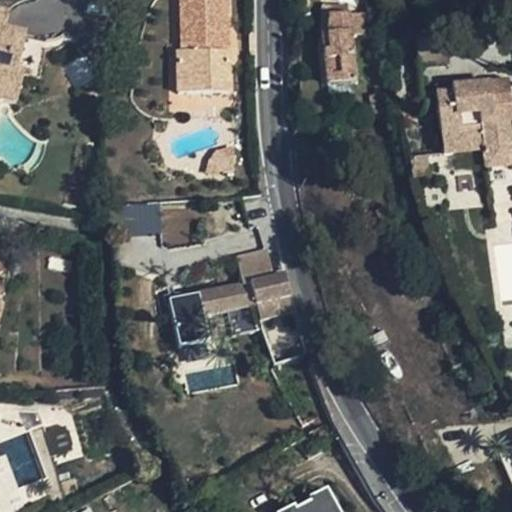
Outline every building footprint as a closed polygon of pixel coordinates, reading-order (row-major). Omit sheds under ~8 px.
[(225,45),(225,14),(174,13),(175,64),(169,64),(170,91),(181,91),(181,109),(224,110),(224,77),(211,77),(211,67),(219,68),(219,45),(225,45)] [(0,107),(11,110),(19,80),(13,78),(22,43),(1,37),(5,20),(0,18),(0,107)] [(351,19),(333,19),(328,55),(322,56),(324,91),(354,89),(351,19)] [(224,77),(225,45),(219,45),(219,68),(211,67),(211,77),(224,77)] [(507,80),(450,87),(451,92),(436,96),(442,157),(481,152),(484,172),(511,168),(511,136),(510,123),(511,122),(511,102),(510,103),(507,80)] [(181,91),(170,91),(170,109),(181,109),(181,91)] [(201,190),(227,189),(225,164),(220,164),(210,165),(196,180),(200,189),(201,190)] [(157,202),(124,206),(128,235),(161,231),(157,202)] [(286,271),(274,273),(269,248),(237,255),(242,281),(166,296),(175,343),(205,337),(200,313),(224,309),(228,333),(258,327),(256,318),(294,310),(286,271)] [(89,289),(108,293),(107,279),(92,276),(89,289)] [(166,398),(150,406),(158,423),(164,420),(175,415),(166,398)] [(511,448),(498,455),(511,488),(511,448)] [(297,507),(287,511),(341,511),(330,490),(312,500),(314,504),(299,511),(297,507)]
